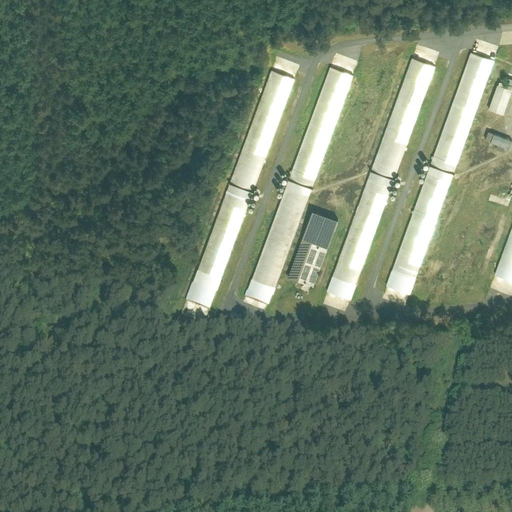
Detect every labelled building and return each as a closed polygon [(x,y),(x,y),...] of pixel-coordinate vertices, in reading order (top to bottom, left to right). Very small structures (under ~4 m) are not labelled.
[(472,53),(385,289),(408,298),(495,61),(472,53)] [(413,56),(326,292),(349,301),(436,65),(413,56)] [(330,66),(243,302),(266,311),(353,74),(330,66)] [(271,69),(184,305),(207,313),(294,77),(271,69)] [(511,89),(498,85),(489,108),(502,113),(511,89)] [(511,138),(494,131),(490,140),(508,147),(511,138)] [(338,219),(313,210),(288,278),(313,287),(338,219)] [(511,230),(494,279),(511,285),(511,230)]
